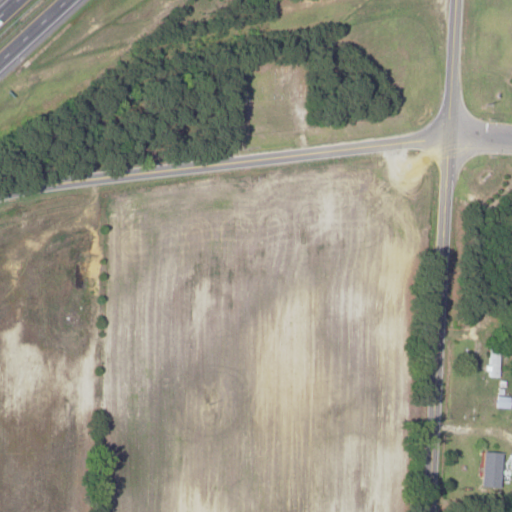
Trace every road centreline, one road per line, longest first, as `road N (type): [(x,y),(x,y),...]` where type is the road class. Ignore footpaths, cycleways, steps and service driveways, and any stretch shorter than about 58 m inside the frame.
road 1 (residential): [(0,194),(90,176),(447,135)]
road 2 (residential): [(427,511),(447,135)]
road 3 (residential): [(447,135),(456,0)]
